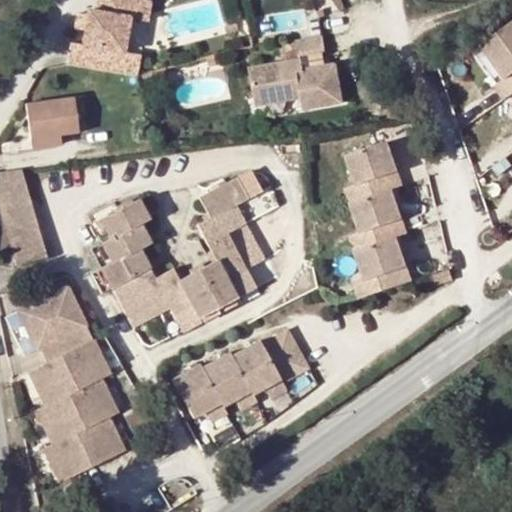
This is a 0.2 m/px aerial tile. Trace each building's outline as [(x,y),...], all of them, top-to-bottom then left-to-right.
[(68,64),(138,75),(142,54),(124,52),(130,19),(147,21),(150,2),(140,0),(105,0),(103,13),(89,10),(88,15),(86,30),(83,45),(72,43),(68,64)] [(88,15),(79,13),(76,28),(86,30),(88,15)] [(511,34),(506,26),(473,50),(497,83),(487,91),(497,105),(511,93),(511,34)] [(323,39),(283,44),(285,66),(247,72),(251,100),(283,96),(284,105),(300,103),(300,112),(340,107),(335,69),(302,73),(300,57),(325,54),(323,39)] [(252,109),(284,105),(283,96),(251,100),(252,109)] [(25,139),(56,135),(75,133),(71,98),(29,102),(22,111),(25,139)] [(57,145),(56,135),(25,139),(26,149),(57,145)] [(339,249),(345,273),(383,254),(380,238),(390,236),(379,192),(390,189),(378,143),(335,155),(343,187),(346,201),(336,203),(343,234),(346,248),(339,249)] [(0,173),(0,208),(18,273),(46,266),(20,171),(0,173)] [(137,202),(98,222),(109,241),(100,246),(109,265),(98,270),(109,291),(125,282),(145,320),(168,309),(173,319),(191,309),(196,320),(235,300),(226,282),(245,273),(226,235),(244,226),(233,207),(246,201),(234,180),(197,199),(208,220),(195,226),(215,262),(177,282),(171,270),(153,280),(137,251),(150,244),(140,226),(147,222),(137,202)] [(327,205),(336,203),(346,201),(343,187),(324,191),(327,205)] [(327,252),(339,249),(346,248),(343,234),(325,239),(327,252)] [(345,273),(346,278),(350,293),(390,283),(383,254),(345,273)] [(431,272),(413,277),(416,288),(433,283),(431,272)] [(328,283),(331,295),(333,297),(350,293),(346,278),(328,283)] [(56,480),(119,450),(104,416),(113,412),(97,377),(105,373),(65,285),(16,308),(34,347),(36,346),(43,360),(26,368),(42,403),(33,407),(48,441),(39,445),(56,480)] [(191,422),(199,417),(216,408),(219,412),(231,405),(246,396),(248,401),(261,393),(276,385),(278,387),(305,372),(282,332),(257,347),(255,343),(228,359),(226,355),(199,371),(197,367),(170,383),(191,422)] [(276,385),(261,393),(267,405),(283,396),(278,387),(276,385)] [(246,396),(231,405),(238,416),(252,408),(248,401),(246,396)] [(216,408),(199,417),(206,429),(223,419),(219,412),(216,408)]
